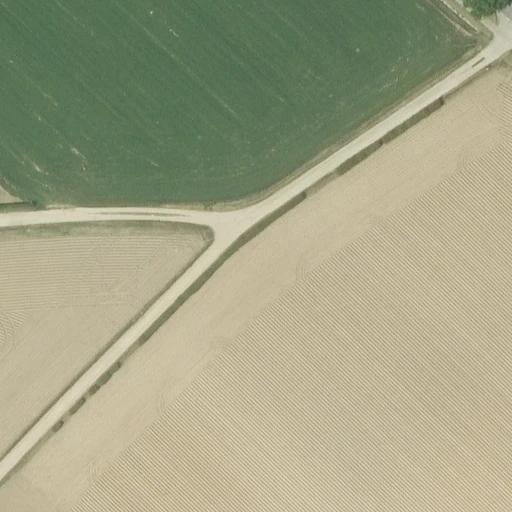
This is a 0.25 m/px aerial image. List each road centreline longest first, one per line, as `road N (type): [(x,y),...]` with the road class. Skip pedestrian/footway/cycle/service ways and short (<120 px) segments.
road 1 (track): [(247,219),(0,466)]
road 2 (track): [(507,40),(247,219)]
road 3 (track): [(0,215),(247,219)]
